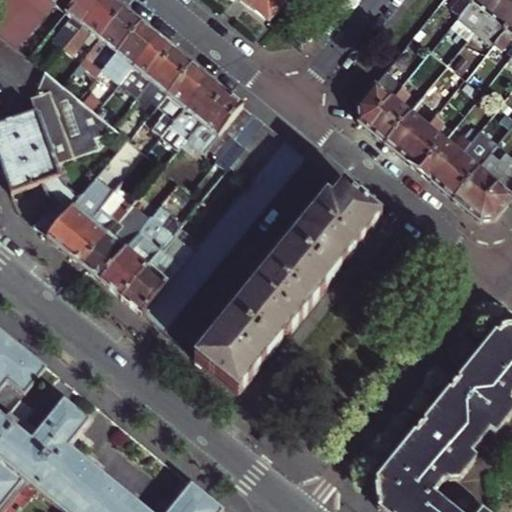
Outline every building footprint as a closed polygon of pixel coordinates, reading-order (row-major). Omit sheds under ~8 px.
[(31,0),(5,0),(0,7),(0,33),(23,50),(50,13),(31,0)] [(77,0),(48,0),(66,14),(77,0)] [(105,0),(77,0),(66,14),(74,21),(61,37),(70,44),(105,0)] [(99,42),(125,11),(111,0),(105,0),(70,44),(78,51),(91,35),(99,42)] [(241,0),(242,0),(268,21),(284,0),(241,0)] [(459,0),(453,8),(463,15),(474,0),(459,0)] [(478,30),(502,0),(474,0),(463,15),(461,17),(478,30)] [(511,22),(511,0),(502,0),(478,30),(477,31),(494,45),(497,41),(511,22)] [(104,72),(142,25),(125,11),(99,42),(80,66),(97,80),(104,72)] [(74,21),(66,14),(53,30),(61,37),(74,21)] [(511,22),(497,41),(505,48),(511,38),(511,22)] [(159,39),(142,25),(104,72),(121,85),(159,39)] [(137,99),(175,52),(159,39),(121,85),(137,99)] [(192,66),(175,52),(137,99),(155,113),(192,66)] [(171,126),(209,80),(192,66),(155,113),(171,126)] [(62,88),(45,74),(34,99),(63,89),(62,88)] [(225,93),(209,80),(171,126),(171,127),(178,134),(192,117),(200,124),(225,93)] [(386,93),(376,85),(358,109),(359,124),(369,131),(404,88),(398,83),(395,87),(392,85),(386,93)] [(404,88),(369,131),(385,145),(411,113),(402,106),(412,93),(404,88)] [(54,201),(33,227),(48,239),(53,234),(81,198),(69,188),(61,178),(58,168),(83,137),(80,127),(101,119),(63,89),(34,99),(30,100),(35,113),(0,125),(0,163),(11,195),(42,184),(47,194),(54,201)] [(225,93),(200,124),(188,139),(206,154),(225,130),(243,107),(225,93)] [(430,112),(419,103),(411,113),(419,120),(424,113),(427,115),(430,112)] [(253,116),(243,107),(225,130),(235,138),(253,116)] [(419,120),(411,113),(385,145),(402,159),(436,117),(430,112),(427,115),(424,113),(419,120)] [(245,146),(263,124),(253,116),(235,138),(245,146)] [(444,123),(436,117),(402,159),(420,173),(444,143),(435,135),(444,123)] [(254,154),(273,132),(263,124),(245,146),(254,154)] [(284,141),(273,132),(254,154),(266,163),(284,141)] [(444,143),(420,173),(436,187),(470,145),(470,144),(462,137),(452,149),(444,143)] [(165,335),(307,160),(284,141),(266,163),(228,209),(202,241),(193,252),(142,316),(165,335)] [(479,152),(470,145),(436,187),(454,201),(478,171),(469,164),(479,152)] [(478,171),(454,201),(471,215),(496,183),(507,170),(489,156),(478,171)] [(124,181),(116,174),(107,167),(98,178),(81,198),(53,234),(48,239),(65,253),(101,209),(124,181)] [(124,181),(101,209),(65,253),(83,268),(119,224),(133,207),(142,195),(124,181)] [(495,221),(511,200),(511,181),(505,190),(496,183),(471,215),(480,222),(495,221)] [(327,199),(197,360),(238,394),(286,336),(287,337),(323,292),(322,291),(381,219),(344,189),(332,203),(327,199)] [(142,195),(133,207),(119,224),(83,268),(101,282),(159,210),(142,195)] [(159,210),(101,282),(122,300),(174,236),(183,225),(161,208),(159,210)] [(142,316),(193,252),(202,241),(183,225),(174,236),(122,300),(142,316)] [(48,367),(0,328),(0,389),(7,381),(24,395),(48,367)] [(502,331),(481,357),(511,382),(511,330),(509,330),(502,331)] [(511,396),(511,382),(481,357),(438,409),(479,443),(489,432),(495,436),(511,414),(511,406),(509,404),(510,402),(509,398),(511,396)] [(63,401),(56,409),(61,413),(67,405),(63,401)] [(61,413),(56,409),(30,441),(0,417),(0,511),(26,482),(63,511),(223,511),(224,511),(192,485),(170,511),(148,511),(69,448),(82,431),(78,427),(84,419),(67,405),(61,413)] [(470,455),(479,443),(438,409),(394,464),(432,495),(438,487),(445,479),(459,481),(476,460),(470,455)] [(78,427),(82,431),(89,424),(84,419),(78,427)] [(452,511),(432,495),(394,464),(376,485),(378,510),(380,511),(452,511)]
